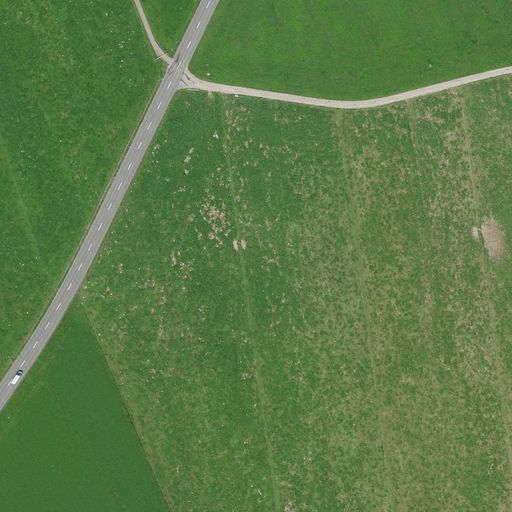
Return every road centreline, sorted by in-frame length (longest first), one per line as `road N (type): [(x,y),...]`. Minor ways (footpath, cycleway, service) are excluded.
road 1 (tertiary): [(212,0),(101,232),(0,401)]
road 2 (track): [(511,70),(362,104),(175,76)]
